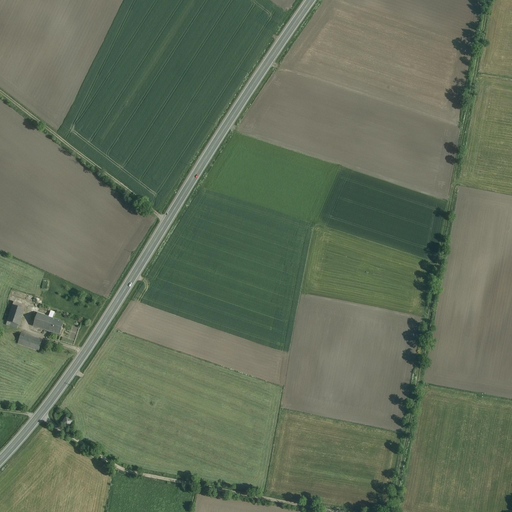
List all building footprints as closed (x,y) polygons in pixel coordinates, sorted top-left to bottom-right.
[(12,305),(7,321),(18,325),(24,309),(12,305)] [(33,326),(49,331),(53,318),(48,316),(37,312),(33,326)] [(53,318),(49,331),(60,335),(64,322),(53,318)] [(42,340),(21,333),(17,344),(38,351),(42,340)] [(70,427),(74,421),(67,417),(63,423),(70,427)]
